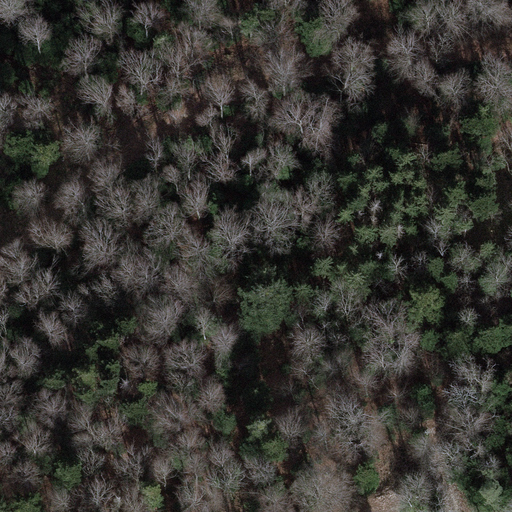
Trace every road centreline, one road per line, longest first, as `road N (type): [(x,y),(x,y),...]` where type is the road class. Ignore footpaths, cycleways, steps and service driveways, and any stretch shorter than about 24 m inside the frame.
road 1 (track): [(511,45),(344,58),(229,94),(119,159),(0,263)]
road 2 (track): [(511,296),(449,364),(442,461),(454,511)]
